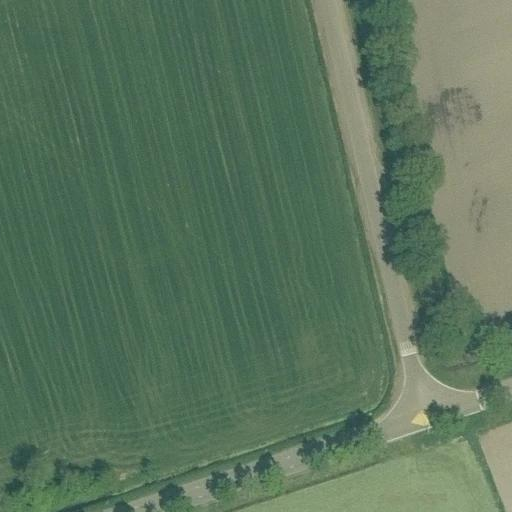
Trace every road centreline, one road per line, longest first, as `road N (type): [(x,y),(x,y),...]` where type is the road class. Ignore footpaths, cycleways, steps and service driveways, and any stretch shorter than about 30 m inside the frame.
road 1 (tertiary): [(423,420),(327,0)]
road 2 (tertiary): [(143,511),(423,420)]
